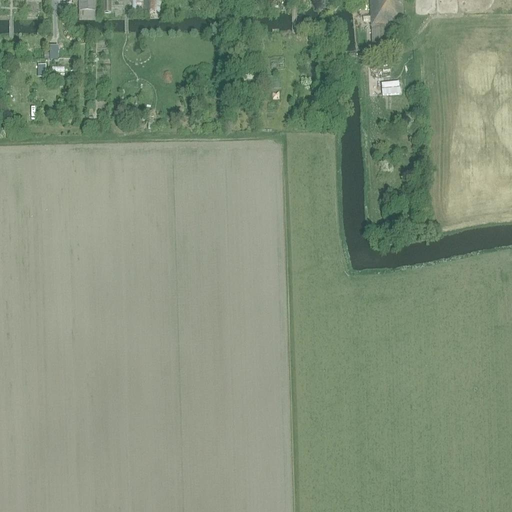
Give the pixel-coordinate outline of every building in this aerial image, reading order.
[(78,0),(79,17),(96,18),(96,0),(78,0)] [(111,14),(110,0),(101,0),(102,14),(111,14)] [(160,14),(160,0),(133,0),(132,12),(160,14)] [(370,0),(371,27),(372,49),(388,48),(387,26),(403,25),(402,0),(370,0)] [(42,75),(46,75),(47,83),(75,83),(74,64),(42,65),(42,75)] [(89,102),(90,117),(105,116),(105,101),(89,102)]
